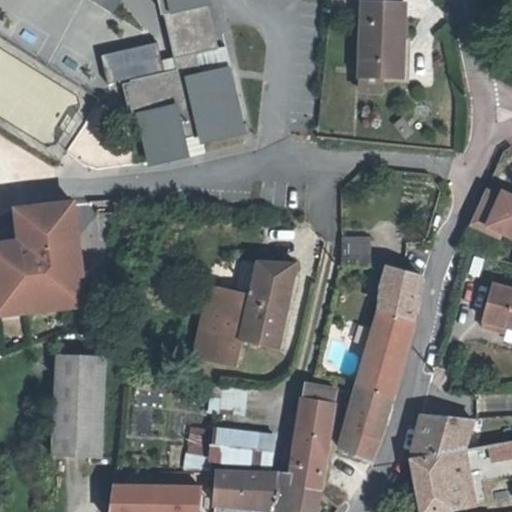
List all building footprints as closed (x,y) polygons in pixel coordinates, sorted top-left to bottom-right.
[(167,0),(184,72),(137,84),(129,86),(137,119),(145,117),(156,162),(157,162),(180,156),(182,164),(198,161),(193,143),(210,138),(212,145),(253,136),(237,71),(210,78),(204,56),(226,51),(214,0),(167,0)] [(387,78),(407,79),(406,6),(400,7),(367,6),(366,6),(366,78),(387,78)] [(234,49),(226,51),(204,56),(210,78),(237,71),(239,70),(234,49)] [(387,78),(366,78),(366,93),(386,93),(387,78)] [(210,138),(193,143),(198,161),(214,156),(212,145),(210,138)] [(182,164),(180,156),(157,162),(158,165),(175,161),(176,166),(182,164)] [(485,227),(511,238),(511,198),(506,196),(505,201),(488,193),(483,204),(474,229),(483,232),(485,227)] [(96,300),(84,211),(37,217),(40,239),(30,241),(31,251),(0,254),(0,268),(6,313),(33,310),(34,321),(77,315),(75,303),(96,300)] [(40,239),(37,217),(27,219),(30,241),(40,239)] [(378,243),(352,241),(349,271),(375,273),(378,243)] [(199,363),(238,372),(244,345),(279,353),(298,267),(264,265),(254,305),(214,296),(199,363)] [(395,400),(426,276),(392,269),(386,290),(386,308),(361,390),(395,400)] [(489,322),(511,329),(511,328),(511,290),(499,287),(489,322)] [(96,300),(75,303),(77,315),(98,312),(96,300)] [(8,325),(34,321),(33,310),(6,313),(8,325)] [(509,337),(510,334),(511,329),(489,322),(486,329),(509,337)] [(64,359),(57,459),(108,463),(115,363),(64,359)] [(246,413),(246,386),(211,385),(211,412),(246,413)] [(296,478),(295,489),(324,495),(338,393),(309,389),(301,444),(297,472),(296,478)] [(395,400),(361,390),(343,452),(375,463),(395,400)] [(426,419),(417,458),(416,464),(472,454),(478,422),(426,419)] [(188,457),(208,457),(208,426),(188,426),(188,457)] [(297,472),(301,444),(260,443),(258,470),(297,472)] [(416,464),(414,465),(421,511),(473,511),(479,511),(475,490),(488,488),(511,483),(511,445),(509,447),(472,454),(416,464)] [(296,478),(223,476),(221,508),(247,511),(321,511),(324,495),(295,489),(296,478)] [(198,511),(199,486),(108,482),(106,511),(198,511)] [(488,488),(475,490),(479,510),(491,507),(488,488)]
